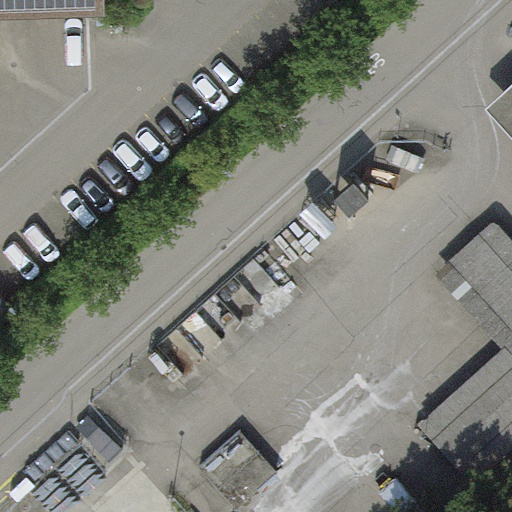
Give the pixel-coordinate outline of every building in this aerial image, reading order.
[(0,0),(0,19),(102,17),(101,0),(0,0)] [(511,87),(489,108),(494,113),(511,133),(511,87)] [(357,172),(338,191),(357,211),(377,192),(357,172)] [(511,236),(499,222),(437,278),(505,352),(423,427),(478,487),(511,456),(511,236)] [(0,287),(0,321),(17,307),(0,287)]
